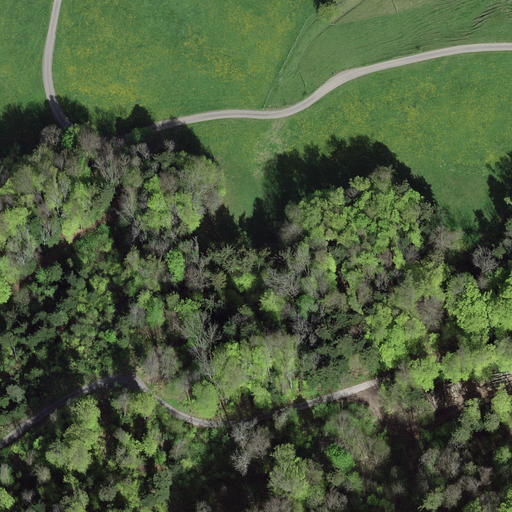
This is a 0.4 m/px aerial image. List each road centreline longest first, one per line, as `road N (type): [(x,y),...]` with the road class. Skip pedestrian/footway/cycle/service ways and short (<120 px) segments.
road 1 (unclassified): [(58,0),(50,93),(66,125),(96,140),(196,118),(281,113),(358,72),(511,46)]
road 2 (unclassified): [(511,334),(232,421),(184,417),(138,383),(113,379),(65,399),(0,446)]
road 3 (track): [(0,305),(119,209),(176,137),(178,122)]
road 4 (track): [(363,385),(370,408),(395,427),(413,429),(511,390)]
road 5 (track): [(267,114),(322,25),(357,0)]
